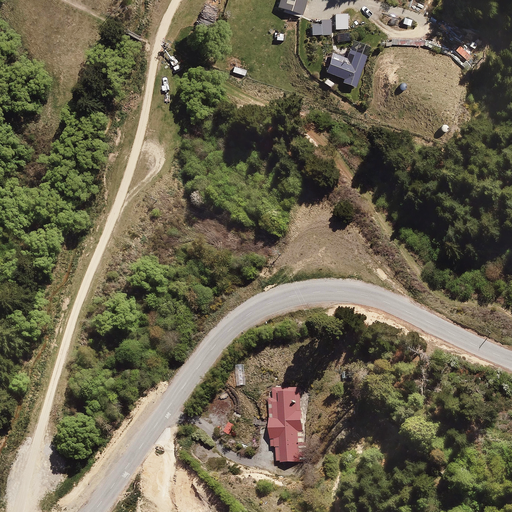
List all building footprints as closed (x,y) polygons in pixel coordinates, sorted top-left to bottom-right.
[(306,0),(277,0),(275,8),(301,16),(306,0)] [(314,14),(308,11),(298,30),(305,33),(314,14)] [(325,30),(338,30),(338,26),(347,26),(347,17),(325,17),(325,30)] [(320,26),(310,26),(310,37),(320,37),(320,26)] [(68,383),(62,401),(90,411),(96,393),(68,383)] [(309,440),(308,419),(306,419),(306,396),(277,396),(278,403),(276,403),(277,457),(282,457),(282,474),(305,473),(305,468),(309,468),(309,461),(305,461),(305,440),(309,440)]
